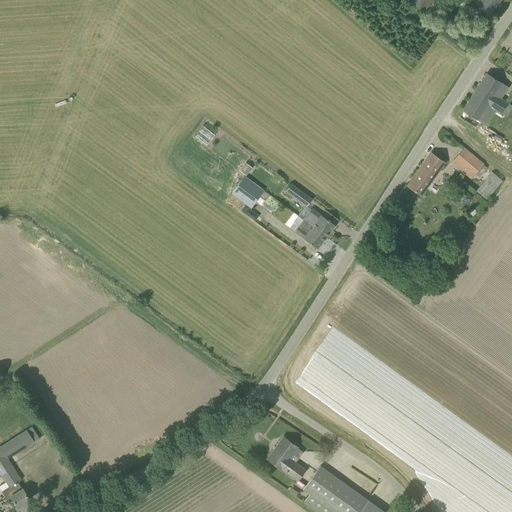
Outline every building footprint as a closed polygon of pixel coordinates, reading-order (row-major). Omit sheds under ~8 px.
[(439,0),(407,0),(427,15),(439,0)] [(472,0),(472,1),(490,14),(500,0),(472,0)] [(500,112),(506,103),(492,94),(500,82),(487,73),(463,110),(482,122),(492,107),(500,112)] [(203,125),(194,136),(206,144),(214,134),(203,125)] [(205,146),(194,161),(219,181),(231,166),(205,146)] [(471,179),(483,165),(464,148),(452,162),(471,179)] [(420,194),(443,161),(431,153),(408,186),(420,194)] [(245,162),(239,170),(246,176),(253,168),(245,162)] [(485,199),(502,180),(492,171),(475,190),(485,199)] [(231,194),(251,208),(264,191),(245,176),(231,194)] [(306,206),(311,199),(291,184),(286,191),(306,206)] [(326,236),(334,225),(312,208),(304,219),(326,236)] [(317,248),(326,236),(304,219),(299,216),(290,228),(317,248)] [(11,497),(17,507),(30,500),(18,481),(21,479),(8,458),(40,439),(32,426),(0,446),(0,473),(8,487),(1,491),(7,500),(11,497)] [(268,459),(297,480),(305,470),(289,458),(297,447),(283,437),(268,459)] [(317,511),(384,511),(385,511),(320,466),(303,489),(310,494),(304,502),(317,511)]
